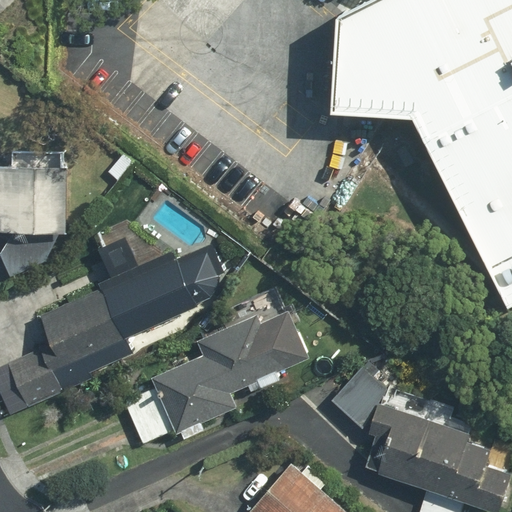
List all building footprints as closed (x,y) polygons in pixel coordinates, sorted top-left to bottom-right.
[(414,115),(511,306),(511,0),(363,0),(345,9),(343,38),(339,110),(414,115)] [(0,164),(0,230),(69,232),(71,167),(0,164)] [(175,248),(140,264),(128,236),(102,247),(114,276),(100,282),(103,288),(43,314),(55,341),(8,361),(27,405),(93,377),(90,372),(132,354),(126,338),(201,305),(199,300),(231,285),(211,243),(180,257),(175,248)] [(312,357),(290,310),(263,322),(259,314),(200,340),(206,354),(155,377),(159,386),(127,400),(147,443),(177,430),(179,434),(241,406),(234,392),(312,357)] [(364,423),(389,389),(361,368),(335,402),(364,423)] [(460,469),(471,434),(381,403),(374,425),(381,427),(368,465),(382,470),(381,473),(495,511),(503,511),(511,483),(511,470),(496,466),(491,483),(482,485),(492,448),(474,442),(464,470),(460,469)] [(348,511),(293,464),(250,511),(348,511)]
